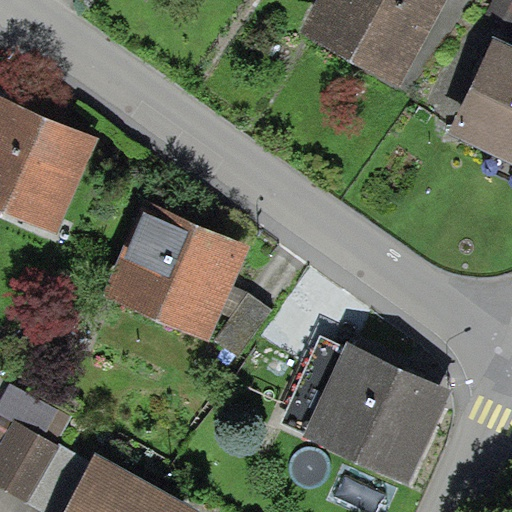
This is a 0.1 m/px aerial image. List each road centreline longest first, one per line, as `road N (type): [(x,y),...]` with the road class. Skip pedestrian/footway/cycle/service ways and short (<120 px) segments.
road 1 (residential): [(511,350),(13,0)]
road 2 (residential): [(453,511),(510,381)]
